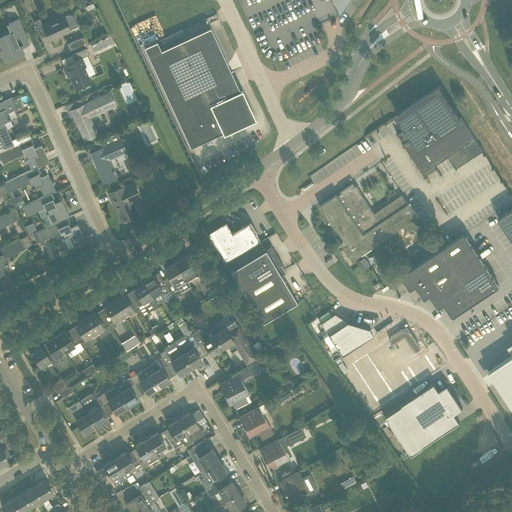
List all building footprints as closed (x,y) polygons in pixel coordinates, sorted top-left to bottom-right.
[(303,0),(252,0),(264,24),(306,5),(303,0)] [(331,0),(338,15),(348,0),(331,0)] [(70,30),(69,29),(78,25),(74,18),(74,17),(73,16),(72,15),(71,15),(70,14),(69,14),(67,14),(66,15),(64,15),(63,13),(42,23),(40,18),(32,21),(40,37),(46,34),(49,40),(70,30)] [(12,32),(0,37),(0,51),(2,55),(3,54),(6,60),(22,52),(20,47),(15,38),(23,34),(17,20),(8,24),(12,32)] [(157,40),(143,46),(148,55),(190,146),(222,131),(223,133),(236,128),(235,126),(242,123),(243,124),(256,118),(242,88),(231,93),(223,76),(209,82),(205,73),(228,63),(210,26),(161,49),(157,40)] [(70,50),(86,43),(82,36),(67,43),(70,50)] [(93,50),(100,47),(97,41),(90,45),(93,50)] [(75,61),(64,66),(68,75),(69,74),(75,87),(85,83),(89,81),(83,67),(85,67),(81,58),(89,54),(86,48),(72,54),(75,61)] [(440,90),(439,87),(414,103),(401,112),(402,113),(398,116),(412,137),(403,143),(422,172),(423,172),(465,144),(473,156),(482,151),(483,150),(464,122),(460,117),(459,118),(457,114),(440,90)] [(109,92),(84,104),(81,98),(75,101),(77,107),(71,110),(84,140),(97,134),(89,117),(115,105),(109,92)] [(0,140),(4,148),(13,143),(11,140),(3,122),(10,119),(6,112),(17,107),(11,96),(0,101),(0,140)] [(28,132),(11,140),(13,143),(14,145),(22,142),(31,137),(28,132)] [(96,149),(90,152),(104,182),(117,176),(109,159),(126,151),(124,148),(124,147),(122,143),(117,133),(94,144),(96,149)] [(0,157),(1,159),(2,162),(23,153),(26,160),(28,160),(32,169),(37,167),(38,167),(49,162),(41,145),(34,148),(32,144),(34,143),(31,137),(22,142),(14,145),(0,151),(0,157)] [(43,196),(51,192),(55,190),(48,173),(40,177),(38,173),(40,172),(38,167),(37,167),(32,169),(4,182),(8,192),(29,182),(32,189),(39,186),(43,196)] [(372,211),(368,205),(359,193),(360,193),(358,191),(357,192),(355,189),(356,188),(353,182),(340,191),(337,194),(336,194),(319,205),(319,206),(320,205),(334,225),(333,226),(335,225),(348,244),(347,244),(356,258),(356,257),(376,243),(383,238),(398,228),(402,226),(417,215),(409,202),(407,203),(406,201),(404,200),(401,196),(398,198),(400,200),(390,207),(388,204),(384,207),(386,209),(376,216),(374,214),(370,217),(368,213),(372,211)] [(117,188),(108,192),(121,220),(137,213),(136,212),(132,202),(137,199),(140,198),(133,183),(124,186),(123,185),(117,188)] [(43,196),(21,206),(25,216),(43,208),(46,214),(50,224),(57,221),(67,217),(69,216),(61,199),(54,202),(52,198),(54,197),(51,192),(43,196)] [(455,197),(452,199),(449,193),(439,197),(447,213),(460,206),(455,197)] [(16,206),(24,202),(21,195),(12,199),(16,206)] [(0,227),(14,221),(20,219),(16,209),(10,212),(0,216),(0,227)] [(498,218),(510,237),(511,235),(511,209),(498,218)] [(37,230),(36,231),(40,240),(59,232),(62,239),(64,238),(69,248),(73,246),(85,241),(77,223),(69,227),(67,223),(69,222),(67,217),(57,221),(50,224),(38,230),(37,230)] [(224,222),(205,233),(222,262),(269,235),(264,226),(255,232),(249,221),(230,232),(224,222)] [(34,223),(26,227),(29,234),(32,233),(36,231),(37,230),(34,223)] [(464,233),(441,248),(448,259),(471,244),(464,233)] [(0,248),(0,279),(5,277),(0,267),(7,264),(4,257),(24,248),(30,245),(29,243),(31,242),(28,235),(19,239),(0,248)] [(455,270),(478,254),(471,244),(448,259),(450,262),(455,270)] [(264,248),(264,249),(264,250),(231,270),(262,322),(292,304),(297,301),(281,275),(276,267),(280,264),(282,263),(281,263),(280,264),(270,247),(265,250),(265,249),(264,248)] [(410,289),(416,285),(450,262),(448,259),(441,248),(401,275),(410,289)] [(185,254),(174,261),(183,275),(187,281),(197,275),(200,279),(206,275),(198,262),(192,266),(185,254)] [(485,265),(478,254),(455,270),(459,275),(462,280),(485,265)] [(169,276),(163,279),(167,286),(173,297),(174,298),(191,287),(187,281),(183,275),(174,261),(163,267),(169,276)] [(424,298),(430,294),(459,275),(455,270),(450,262),(416,285),(424,298)] [(462,280),(467,288),(468,290),(492,275),(485,265),(462,280)] [(167,286),(163,279),(160,275),(155,279),(152,274),(143,280),(151,294),(159,290),(164,298),(166,301),(173,297),(167,286)] [(459,275),(430,294),(439,307),(444,303),(467,288),(462,280),(459,275)] [(499,286),(492,275),(468,290),(475,301),(499,286)] [(151,294),(143,280),(133,286),(136,290),(131,294),(137,303),(138,305),(138,306),(149,299),(153,306),(157,303),(151,294)] [(468,290),(467,288),(444,303),(453,316),(475,301),(468,290)] [(164,298),(159,290),(151,294),(157,303),(164,298)] [(113,298),(124,316),(128,314),(127,311),(132,308),(135,312),(140,309),(138,306),(138,305),(137,303),(131,294),(126,297),(123,292),(113,298)] [(212,298),(217,307),(226,302),(220,293),(212,298)] [(196,297),(190,301),(193,307),(200,303),(196,297)] [(116,324),(114,320),(119,317),(120,319),(124,316),(113,298),(104,304),(106,309),(101,312),(111,327),(116,324)] [(158,306),(157,303),(153,306),(149,299),(138,306),(140,309),(144,314),(158,306)] [(84,316),(97,337),(98,336),(99,338),(100,339),(101,339),(102,339),(107,336),(108,335),(108,334),(108,333),(107,331),(108,330),(108,329),(111,328),(111,327),(101,312),(96,315),(94,310),(84,316)] [(332,314),(320,322),(324,328),(328,334),(342,355),(373,334),(368,327),(354,323),(347,321),(334,313),(332,314)] [(72,330),(79,341),(82,346),(85,344),(86,344),(87,343),(88,344),(89,345),(90,346),(91,345),(94,344),(96,343),(96,342),(97,341),(97,340),(97,339),(96,338),(97,337),(84,316),(74,323),(77,327),(72,330)] [(233,339),(247,362),(257,356),(234,318),(223,324),(224,326),(213,333),(222,346),(233,339)] [(184,321),(178,325),(184,335),(185,335),(191,331),(189,328),(184,321)] [(160,328),(156,322),(151,326),(154,331),(160,328)] [(211,353),(222,346),(213,333),(208,336),(199,326),(194,329),(191,331),(204,353),(209,350),(211,353)] [(64,328),(55,335),(66,353),(70,350),(72,354),(83,348),(79,341),(72,330),(67,333),(64,328)] [(324,328),(319,331),(323,337),(328,334),(324,328)] [(185,335),(188,339),(177,345),(190,366),(201,359),(199,356),(204,353),(191,331),(185,335)] [(400,332),(352,364),(380,406),(435,370),(411,334),(409,333),(408,332),(407,331),(405,331),(403,331),(402,331),(400,332)] [(135,343),(139,341),(134,333),(121,341),(126,349),(135,343)] [(156,334),(151,338),(155,344),(160,341),(156,334)] [(43,348),(55,368),(63,363),(57,355),(60,353),(62,355),(66,353),(55,335),(45,341),(48,345),(45,347),(43,348)] [(40,366),(40,365),(42,369),(47,365),(51,370),(55,368),(43,348),(40,344),(30,350),(40,366)] [(179,372),(190,366),(177,345),(167,352),(164,348),(159,351),(162,356),(172,373),(177,370),(179,372)] [(127,350),(122,353),(125,359),(131,356),(127,350)] [(511,355),(488,371),(494,380),(511,406),(511,355)] [(145,367),(157,386),(169,379),(167,376),(172,373),(162,356),(145,367)] [(106,373),(113,369),(108,360),(101,365),(106,373)] [(238,373),(227,379),(218,383),(228,403),(231,401),(234,408),(245,402),(242,396),(248,393),(241,379),(260,369),(256,361),(240,369),(241,372),(238,373)] [(93,363),(87,367),(90,371),(96,368),(93,363)] [(90,371),(87,367),(77,372),(80,377),(90,371)] [(130,376),(140,393),(145,390),(147,392),(157,386),(145,367),(140,370),(130,376)] [(76,370),(68,374),(73,382),(80,377),(77,372),(76,370)] [(68,374),(62,378),(67,386),(69,384),(73,382),(68,374)] [(126,387),(118,392),(126,405),(131,402),(132,404),(137,401),(136,399),(137,399),(135,396),(140,393),(130,376),(122,380),(126,387)] [(57,392),(59,390),(66,386),(67,386),(62,378),(61,377),(51,384),(57,392)] [(434,383),(383,416),(409,455),(460,422),(454,413),(462,408),(462,407),(461,407),(447,385),(439,391),(434,383)] [(66,386),(59,390),(62,396),(73,390),(69,384),(67,386),(66,386)] [(126,405),(118,392),(114,385),(98,395),(109,412),(114,409),(116,412),(116,411),(117,413),(123,410),(122,408),(126,405)] [(91,392),(80,398),(83,404),(82,404),(83,407),(86,412),(94,425),(105,418),(104,416),(109,412),(98,395),(95,390),(91,392)] [(289,391),(279,398),(282,402),(292,396),(289,391)] [(78,406),(71,411),(73,414),(84,432),(94,425),(86,412),(83,407),(82,404),(79,399),(75,401),(78,406)] [(78,406),(75,401),(65,407),(71,416),(73,414),(71,411),(78,406)] [(269,424),(268,425),(258,405),(238,416),(248,435),(257,431),(261,438),(273,432),(269,424)] [(189,411),(178,418),(188,435),(190,438),(202,430),(200,427),(198,424),(205,419),(204,416),(199,409),(199,408),(190,413),(189,411)] [(173,447),(176,445),(182,442),(184,444),(186,444),(192,441),(190,438),(188,435),(178,418),(167,425),(168,427),(163,430),(173,447)] [(504,470),(472,422),(415,459),(415,464),(445,509),(504,470)] [(356,435),(349,424),(341,429),(348,440),(356,435)] [(301,426),(278,438),(258,448),(268,468),(288,458),(282,447),(288,444),(288,445),(305,436),(301,426)] [(156,431),(146,438),(154,451),(160,447),(163,453),(170,449),(173,447),(163,430),(158,434),(156,431)] [(154,451),(146,438),(135,444),(137,447),(131,450),(142,467),(158,457),(154,451)] [(195,451),(206,445),(202,439),(192,445),(195,451)] [(199,470),(218,458),(211,448),(209,450),(206,445),(195,451),(190,454),(199,470)] [(1,446),(0,446),(0,464),(8,461),(7,460),(15,456),(14,453),(10,454),(6,447),(2,449),(1,446)] [(124,451),(114,457),(122,470),(126,478),(129,482),(135,479),(131,473),(142,467),(131,450),(126,453),(124,451)] [(336,461),(342,458),(339,453),(333,456),(336,461)] [(126,478),(122,470),(114,457),(103,464),(111,477),(115,474),(120,482),(126,478)] [(220,462),(218,458),(199,470),(204,476),(201,478),(201,481),(205,488),(225,476),(221,470),(224,468),(225,467),(222,461),(220,462)] [(101,477),(107,473),(103,466),(97,470),(101,477)] [(308,491),(309,494),(317,490),(316,488),(309,474),(302,477),(298,471),(279,481),(289,500),(308,491)] [(352,475),(347,478),(350,484),(355,481),(352,475)] [(224,498),(237,490),(231,480),(228,481),(225,476),(205,488),(205,489),(206,488),(215,504),(224,498)] [(342,487),(350,484),(347,478),(339,482),(342,487)] [(33,486),(41,499),(52,493),(44,479),(33,486)] [(136,488),(125,494),(129,499),(126,501),(132,511),(152,499),(158,495),(148,480),(142,484),(136,488)] [(125,494),(136,488),(132,482),(122,489),(125,494)] [(33,486),(23,492),(31,506),(41,499),(33,486)] [(175,486),(168,491),(178,505),(185,501),(180,493),(175,486)] [(224,498),(232,511),(236,511),(244,507),(241,502),(243,500),(245,499),(242,493),(240,494),(237,490),(224,498)] [(188,491),(183,493),(186,499),(191,496),(188,491)] [(31,506),(23,492),(12,498),(20,511),(31,506)] [(388,499),(392,505),(402,499),(398,493),(388,499)] [(12,498),(5,502),(1,505),(5,511),(20,511),(12,498)] [(152,499),(132,511),(160,511),(153,499),(152,500),(152,499)] [(392,505),(388,499),(378,506),(381,511),(392,505)] [(62,511),(64,511),(61,507),(58,502),(47,509),(48,511),(62,511)] [(185,502),(179,506),(182,511),(189,508),(185,502)] [(323,511),(319,503),(301,511),(323,511)]
